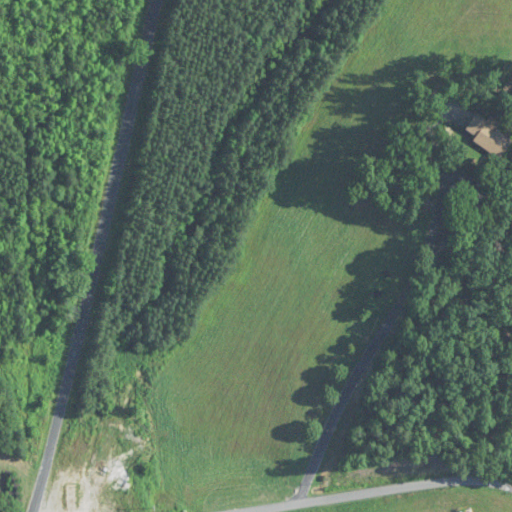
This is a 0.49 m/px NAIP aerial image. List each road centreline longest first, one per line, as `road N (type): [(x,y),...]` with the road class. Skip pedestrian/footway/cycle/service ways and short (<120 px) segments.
road 1 (tertiary): [(155,0),(31,511)]
road 2 (residential): [(226,511),(446,477),(511,482)]
